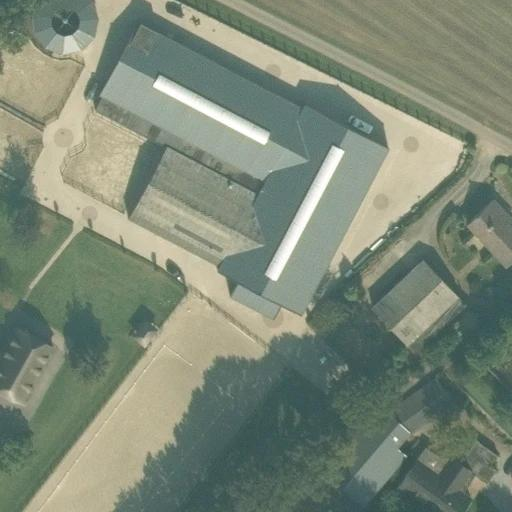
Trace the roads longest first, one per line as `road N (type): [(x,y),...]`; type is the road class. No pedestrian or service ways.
road 1 (unknown): [(163,0),(77,168),(72,195),(320,332)]
road 2 (unclassified): [(221,0),(511,153)]
